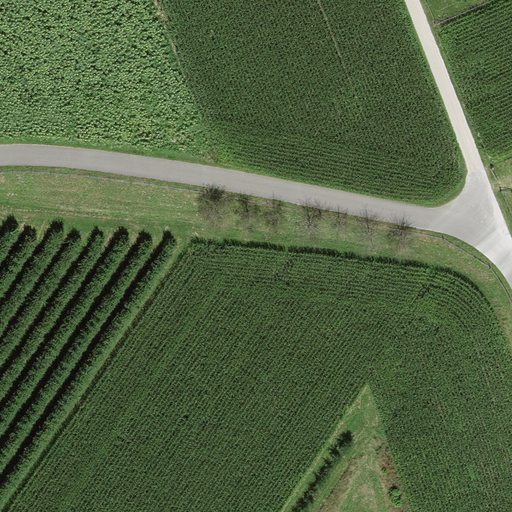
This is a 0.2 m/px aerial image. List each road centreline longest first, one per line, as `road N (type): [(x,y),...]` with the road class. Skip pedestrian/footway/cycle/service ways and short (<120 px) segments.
road 1 (unclassified): [(511,280),(490,230),(102,165),(0,157)]
road 2 (track): [(404,0),(490,230)]
